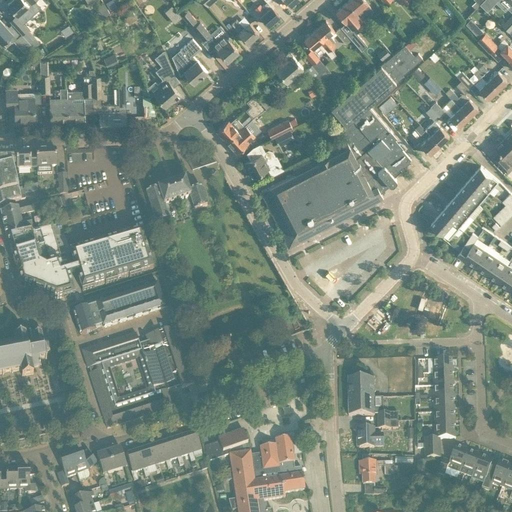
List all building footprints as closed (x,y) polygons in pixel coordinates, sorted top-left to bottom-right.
[(11,0),(7,4),(14,11),(17,15),(22,11),(28,18),(29,17),(34,24),(40,18),(28,5),(24,0),(11,0)] [(349,0),(347,2),(356,12),(362,20),(369,14),(374,11),(367,3),(364,0),(349,0)] [(480,4),(487,11),(497,0),(504,0),(511,7),(511,0),(483,0),(480,4)] [(260,18),(261,19),(264,22),(265,21),(268,24),(279,15),(267,1),(262,6),(260,3),(254,8),(261,15),(260,15),(261,16),(260,18)] [(240,2),(232,8),(240,17),(247,11),(240,2)] [(347,2),(336,11),(342,19),(352,29),(362,20),(356,12),(347,2)] [(97,17),(108,12),(104,5),(93,9),(97,17)] [(181,17),(171,5),(165,11),(175,23),(181,17)] [(382,9),(376,14),(391,32),(397,26),(382,9)] [(128,23),(136,17),(130,10),(123,17),(128,23)] [(508,32),(511,27),(511,15),(502,25),(508,31),(508,32)] [(238,32),(241,35),(247,43),(258,33),(250,22),(244,27),(236,18),(231,23),(238,32)] [(0,40),(2,43),(7,38),(12,43),(14,41),(26,54),(32,46),(28,41),(22,34),(12,24),(8,28),(0,19),(0,40)] [(12,24),(22,34),(28,41),(33,37),(18,19),(12,24)] [(326,20),(315,29),(332,49),(336,45),(333,42),(335,41),(329,34),(334,30),(326,20)] [(210,34),(199,22),(192,28),(203,41),(210,34)] [(74,31),(69,24),(61,30),(65,37),(74,31)] [(340,27),(335,31),(345,43),(351,39),(340,27)] [(305,36),(305,38),(304,39),(313,49),(318,44),(324,51),(325,50),(327,52),(332,57),(336,54),(332,49),(315,29),(309,34),(307,34),(305,36)] [(474,34),(478,39),(477,40),(490,53),(497,60),(504,54),(509,60),(508,60),(511,63),(511,47),(507,42),(500,49),(497,46),(498,45),(485,32),(483,34),(479,29),(474,34)] [(218,50),(220,53),(227,60),(238,51),(229,41),(231,39),(225,32),(212,43),(218,50)] [(367,45),(357,33),(351,38),(361,50),(367,45)] [(184,71),(187,75),(194,82),(203,74),(202,74),(207,70),(197,59),(197,60),(193,55),(201,48),(193,38),(179,50),(188,60),(188,59),(192,64),(184,71)] [(411,38),(404,44),(409,50),(416,44),(411,38)] [(358,84),(330,108),(337,116),(335,117),(346,138),(356,159),(390,130),(368,105),(400,78),(399,77),(403,74),(422,58),(417,53),(414,56),(409,50),(404,44),(391,56),(384,62),(361,81),(358,84)] [(311,49),(305,55),(324,77),(330,71),(311,49)] [(153,92),(159,99),(165,106),(180,94),(173,87),(174,86),(168,80),(175,74),(171,67),(164,50),(154,58),(161,66),(155,71),(162,79),(157,84),(159,87),(153,92)] [(276,69),(283,77),(292,87),(299,81),(294,75),(302,68),(292,55),(289,52),(283,56),(287,60),(276,69)] [(27,64),(37,65),(39,55),(29,53),(27,64)] [(115,54),(104,59),(107,66),(118,61),(115,54)] [(472,62),(474,65),(483,74),(487,69),(476,58),(472,62)] [(118,68),(118,73),(132,66),(130,62),(118,68)] [(454,73),(456,75),(469,89),(474,84),(473,83),(483,74),(474,65),(470,69),(474,73),(469,78),(461,70),(460,72),(458,70),(454,73)] [(311,66),(305,71),(311,78),(314,75),(315,76),(318,74),(311,66)] [(498,70),(488,79),(497,89),(507,80),(498,70)] [(41,93),(50,93),(49,75),(40,75),(41,93)] [(84,77),(84,81),(84,90),(84,97),(85,97),(93,97),(92,81),(92,76),(91,77),(84,77)] [(92,76),(92,82),(93,111),(99,111),(99,128),(112,128),(112,111),(115,111),(115,104),(101,104),(100,82),(100,76),(92,76)] [(430,77),(424,82),(430,88),(435,82),(430,77)] [(478,88),(481,91),(488,98),(497,89),(488,79),(478,88)] [(112,111),(112,128),(126,127),(126,97),(131,97),(131,84),(118,84),(119,104),(115,104),(115,111),(112,111)] [(451,98),(450,98),(459,107),(468,117),(478,107),(464,93),(463,92),(458,96),(450,88),(445,92),(451,98)] [(17,89),(6,89),(6,98),(6,108),(14,107),(15,122),(35,121),(35,111),(34,96),(17,97),(17,92),(17,89)] [(67,91),(67,98),(68,120),(85,119),(85,109),(85,97),(84,97),(84,90),(67,91)] [(228,120),(216,131),(226,142),(238,131),(244,126),(252,118),(255,115),(256,116),(266,109),(265,109),(257,100),(253,95),(246,101),(250,105),(245,109),(250,115),(241,123),(236,117),(230,122),(228,120)] [(262,95),(257,100),(265,109),(273,102),(270,98),(267,101),(262,95)] [(384,112),(396,102),(390,95),(378,105),(384,112)] [(49,98),(50,111),(50,121),(68,120),(67,98),(49,98)] [(435,101),(430,106),(437,114),(440,116),(445,111),(450,116),(449,116),(459,126),(468,117),(459,107),(450,98),(441,107),(435,101)] [(430,106),(425,111),(432,118),(437,114),(430,106)] [(288,119),(267,129),(272,138),(276,136),(283,132),(290,129),(293,128),(288,119)] [(434,120),(424,129),(425,129),(430,135),(439,144),(444,140),(446,140),(449,138),(448,136),(449,135),(442,128),(439,126),(439,125),(434,120)] [(419,123),(415,128),(420,134),(425,129),(424,129),(419,123)] [(238,131),(226,142),(237,153),(249,142),(255,136),(245,125),(244,126),(238,131)] [(290,129),(283,132),(287,140),(294,136),(292,132),(290,129)] [(390,130),(356,159),(372,190),(378,187),(380,192),(386,187),(389,185),(390,185),(391,185),(393,185),(394,185),(395,184),(396,182),(396,181),(396,180),(396,178),(391,173),(395,169),(396,170),(397,170),(398,170),(399,170),(400,169),(411,159),(404,152),(390,135),(392,133),(390,130)] [(430,135),(420,144),(423,146),(430,153),(439,144),(430,135)] [(295,173),(270,186),(270,187),(273,192),(276,199),(279,204),(283,213),(288,222),(291,228),(299,243),(298,241),(300,240),(301,241),(308,238),(308,236),(323,229),(323,230),(331,226),(330,225),(334,223),(335,224),(341,221),(341,220),(345,217),(346,219),(353,215),(353,214),(367,206),(368,207),(375,204),(375,202),(383,198),(380,192),(378,187),(372,190),(356,159),(346,138),(291,166),(295,173)] [(511,145),(505,138),(496,147),(505,157),(501,161),(499,163),(507,172),(509,169),(511,166),(511,145)] [(250,160),(245,162),(252,176),(268,168),(272,176),(281,171),(286,168),(283,162),(280,164),(276,156),(275,157),(272,152),(268,150),(265,152),(261,144),(253,148),(247,153),(250,160)] [(36,151),(36,156),(36,168),(56,167),(55,150),(36,151)] [(0,196),(19,192),(21,191),(17,171),(15,151),(0,151),(0,196)] [(16,151),(15,151),(17,171),(31,170),(32,177),(37,175),(36,169),(36,168),(36,156),(30,156),(30,151),(16,152),(16,151)] [(481,165),(471,177),(489,192),(499,181),(481,165)] [(67,185),(66,175),(58,176),(59,196),(67,195),(67,185)] [(471,177),(461,189),(479,204),(489,192),(471,177)] [(146,193),(149,203),(156,224),(168,220),(164,206),(189,197),(194,211),(207,207),(200,189),(188,193),(184,180),(158,189),(146,193)] [(23,188),(24,191),(24,194),(37,191),(37,185),(23,188)] [(270,186),(269,187),(260,192),(262,197),(264,196),(268,204),(267,205),(269,210),(279,204),(270,186)] [(461,189),(451,200),(469,216),(479,204),(461,189)] [(19,192),(0,196),(0,206),(21,201),(19,192)] [(511,193),(502,201),(505,205),(506,204),(510,200),(511,198),(511,193)] [(55,200),(58,209),(67,206),(64,198),(55,200)] [(451,200),(441,212),(459,227),(469,216),(451,200)] [(279,204),(269,210),(271,214),(272,213),(277,222),(275,222),(278,227),(288,222),(279,204)] [(505,205),(502,208),(510,217),(511,215),(511,210),(506,204),(505,205)] [(31,205),(0,213),(6,238),(30,232),(32,231),(32,228),(30,220),(21,221),(19,215),(34,212),(31,205)] [(502,208),(498,213),(506,221),(510,217),(502,208)] [(459,227),(441,212),(431,224),(449,239),(459,227)] [(498,213),(493,217),(502,225),(506,221),(498,213)] [(298,243),(291,228),(288,222),(278,227),(280,231),(281,230),(285,239),(284,239),(288,248),(298,243)] [(60,261),(51,227),(33,232),(38,248),(34,249),(37,260),(41,259),(43,265),(60,261)] [(152,269),(141,232),(129,235),(129,233),(116,237),(117,239),(105,242),(105,240),(93,244),(93,246),(82,249),(82,247),(69,251),(70,253),(75,269),(67,272),(64,260),(60,261),(43,265),(41,259),(37,260),(34,249),(38,248),(33,232),(33,231),(32,231),(30,232),(6,238),(20,286),(56,300),(74,295),(69,276),(76,274),(82,292),(94,289),(93,287),(100,285),(104,284),(105,286),(117,282),(117,280),(128,276),(129,278),(141,275),(140,273),(152,269)] [(478,236),(473,233),(457,256),(468,263),(468,262),(474,266),(485,250),(488,246),(477,239),(478,236)] [(485,250),(474,266),(474,267),(479,270),(479,269),(485,273),(496,257),(485,250)] [(499,253),(496,257),(485,273),(484,274),(490,278),(490,276),(496,280),(507,265),(510,260),(499,253)] [(511,267),(507,265),(496,280),(495,282),(500,285),(501,284),(507,288),(511,280),(511,267)] [(323,289),(328,284),(327,283),(324,280),(323,279),(318,285),(323,289)] [(88,308),(72,313),(75,321),(78,320),(81,327),(77,328),(80,336),(95,331),(95,330),(101,328),(102,329),(112,326),(111,323),(116,321),(117,324),(127,321),(126,318),(131,316),(133,320),(143,316),(142,312),(147,311),(148,315),(165,309),(157,285),(138,292),(141,291),(141,293),(135,295),(135,296),(127,299),(127,298),(120,300),(120,301),(112,304),(112,303),(104,305),(104,306),(96,309),(95,306),(88,309),(88,308)] [(158,333),(145,337),(147,342),(139,345),(136,335),(82,352),(86,367),(87,369),(89,369),(90,374),(89,375),(106,430),(174,408),(168,391),(181,387),(181,389),(194,385),(191,375),(179,339),(178,340),(176,335),(178,334),(175,327),(163,331),(163,332),(158,333)] [(25,334),(14,336),(15,342),(7,344),(7,342),(5,343),(6,344),(0,345),(0,374),(2,375),(2,376),(3,376),(3,374),(11,373),(11,374),(12,374),(12,372),(20,371),(21,377),(33,375),(32,368),(39,367),(40,368),(41,367),(40,366),(39,360),(44,359),(45,360),(46,359),(45,358),(48,355),(50,355),(50,353),(48,353),(47,349),(49,347),(48,346),(46,347),(43,345),(43,343),(42,343),(41,345),(36,346),(36,344),(35,344),(35,342),(43,340),(41,331),(25,334)] [(451,360),(427,361),(427,374),(432,374),(452,374),(453,374),(453,368),(451,368),(451,360)] [(452,374),(432,374),(433,387),(452,387),(453,387),(453,381),(452,381),(452,374)] [(347,379),(347,399),(373,399),(373,379),(347,379)] [(452,387),(433,387),(433,400),(452,400),(454,400),(453,394),(452,394),(452,387)] [(373,399),(347,399),(348,417),(374,416),(373,399)] [(452,400),(433,400),(434,413),(453,413),(454,413),(454,407),(453,407),(452,400)] [(453,413),(434,413),(434,427),(453,426),(455,426),(454,420),(453,420),(453,413)] [(377,414),(377,423),(397,422),(397,414),(377,414)] [(424,440),(424,445),(417,445),(417,450),(424,449),(424,447),(439,446),(439,440),(455,439),(455,433),(453,433),(453,426),(434,427),(434,439),(424,440)] [(374,435),(374,429),(359,430),(359,435),(356,435),(357,449),(382,448),(382,435),(374,435)] [(204,448),(209,463),(229,456),(231,471),(225,472),(225,482),(232,481),(235,501),(228,502),(231,511),(237,511),(236,511),(271,511),(272,510),(264,511),(263,502),(285,498),(284,494),(304,491),(302,475),(301,469),(295,469),(292,470),(291,464),(294,464),(290,439),(275,441),(276,446),(259,449),(260,457),(250,458),(249,452),(247,445),(242,431),(217,440),(219,443),(204,448)] [(195,433),(183,436),(192,463),(194,462),(192,454),(201,451),(195,433)] [(183,436),(172,440),(180,467),(183,466),(180,458),(188,456),(190,464),(192,463),(183,436)] [(172,440),(160,444),(169,471),(172,470),(169,462),(176,459),(179,467),(180,467),(172,440)] [(160,444),(149,448),(157,474),(160,473),(158,465),(165,463),(168,471),(169,471),(160,444)] [(449,462),(443,460),(437,474),(444,477),(447,469),(459,474),(460,470),(467,452),(468,452),(468,450),(462,448),(462,450),(455,447),(449,462)] [(149,448),(137,451),(146,478),(149,477),(146,469),(154,467),(156,475),(157,474),(149,448)] [(113,455),(109,457),(114,473),(126,469),(120,449),(112,451),(113,455)] [(137,451),(126,455),(132,473),(130,473),(133,482),(137,481),(135,473),(142,470),(145,478),(146,478),(137,451)] [(72,452),(68,453),(76,475),(79,482),(87,479),(88,478),(89,477),(89,475),(87,471),(96,463),(88,454),(83,459),(80,453),(73,456),(72,452)] [(467,452),(460,470),(459,474),(471,479),(473,474),(480,456),(480,455),(475,453),(474,454),(468,452),(467,452)] [(63,473),(57,475),(61,488),(68,486),(66,479),(76,475),(68,453),(64,454),(66,458),(59,461),(63,473)] [(104,454),(96,456),(102,476),(114,473),(109,457),(105,458),(104,454)] [(473,474),(485,479),(487,474),(493,460),(487,458),(486,459),(480,456),(473,474)] [(361,464),(359,464),(359,472),(362,472),(362,486),(365,486),(372,486),(374,486),(373,477),(375,477),(375,469),(375,463),(369,463),(369,458),(361,458),(361,464)] [(199,463),(201,471),(207,469),(205,461),(199,463)] [(485,479),(481,488),(488,491),(491,484),(501,488),(510,466),(499,462),(493,477),(487,474),(485,479)] [(0,478),(0,490),(18,490),(17,466),(13,466),(13,471),(6,471),(6,478),(0,478)] [(21,466),(17,466),(18,490),(24,490),(24,494),(34,494),(34,486),(29,487),(29,470),(21,471),(21,466)] [(392,466),(384,466),(384,468),(384,476),(393,476),(393,468),(393,466),(392,466)] [(511,467),(510,466),(501,488),(511,492),(509,499),(511,500),(511,467)] [(92,493),(68,501),(71,511),(73,511),(74,511),(93,505),(90,499),(93,498),(92,493)] [(120,499),(118,494),(115,495),(109,497),(111,503),(120,499)] [(41,498),(32,501),(29,502),(31,509),(34,508),(44,504),(41,498)]
